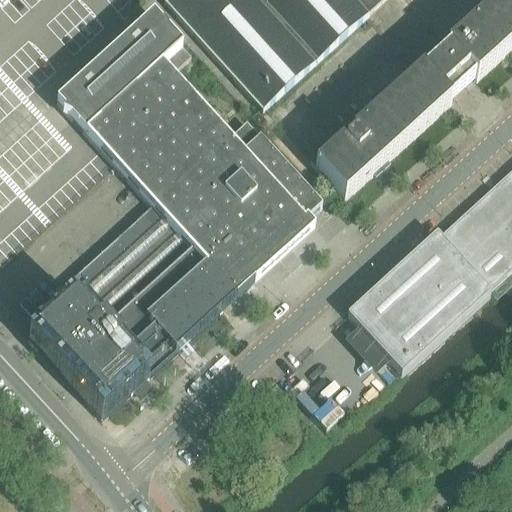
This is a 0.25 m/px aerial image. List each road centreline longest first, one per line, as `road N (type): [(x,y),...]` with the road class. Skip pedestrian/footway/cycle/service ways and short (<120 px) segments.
road 1 (tertiary): [(113,480),(511,122)]
road 2 (tertiary): [(113,480),(0,355)]
